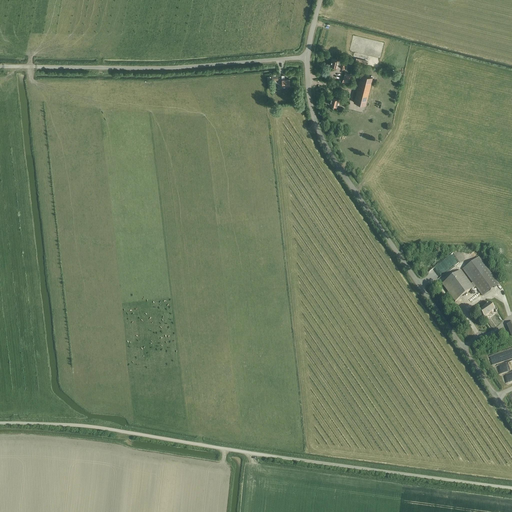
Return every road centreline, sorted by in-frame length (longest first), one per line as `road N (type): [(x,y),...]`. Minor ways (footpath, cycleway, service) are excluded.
road 1 (unclassified): [(511,489),(88,428),(0,424)]
road 2 (unclassified): [(511,422),(324,145),(306,55)]
road 3 (unclassified): [(0,66),(134,68),(306,55)]
